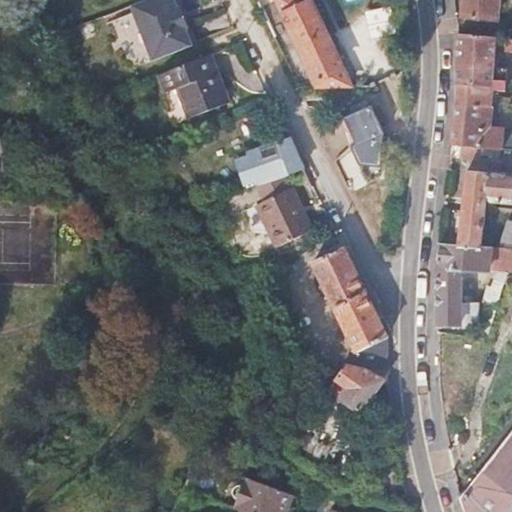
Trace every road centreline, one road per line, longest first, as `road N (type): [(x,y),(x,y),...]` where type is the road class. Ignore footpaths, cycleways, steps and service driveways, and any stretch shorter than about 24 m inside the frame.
road 1 (residential): [(237,0),(409,367)]
road 2 (residential): [(409,367),(429,96),(424,0)]
road 3 (residential): [(437,511),(409,367)]
